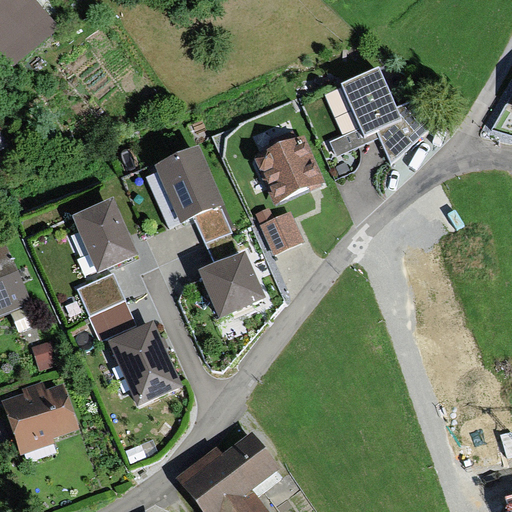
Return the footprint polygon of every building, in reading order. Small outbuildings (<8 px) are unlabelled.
[(0,0),(0,88),(63,32),(33,0),(0,0)] [(336,161),(380,141),(391,165),(434,126),(413,102),(398,109),(380,71),(341,89),(359,129),(328,143),(336,161)] [(325,185),(305,139),(259,158),(257,165),(274,206),(315,189),(325,185)] [(223,207),(200,153),(157,170),(181,225),(194,220),(221,208),(223,207)] [(136,257),(112,203),(73,221),(97,274),(136,257)] [(194,220),(206,245),(232,234),(221,208),(194,220)] [(304,246),(291,215),(262,227),(275,258),(304,246)] [(232,234),(206,245),(214,263),(240,252),(232,234)] [(4,248),(0,249),(0,320),(32,305),(4,248)] [(267,302),(245,255),(199,277),(221,323),(267,302)] [(113,277),(79,292),(91,318),(124,303),(113,277)] [(124,303),(91,318),(101,340),(134,325),(124,303)] [(154,328),(111,346),(138,409),(180,391),(154,328)] [(51,344),(33,350),(41,371),(58,364),(51,344)] [(25,396),(4,403),(23,456),(53,445),(51,440),(76,431),(61,388),(45,394),(42,385),(23,391),(25,396)] [(216,454),(178,480),(200,511),(269,511),(254,490),(278,472),(262,450),(253,437),(221,461),(216,454)]
